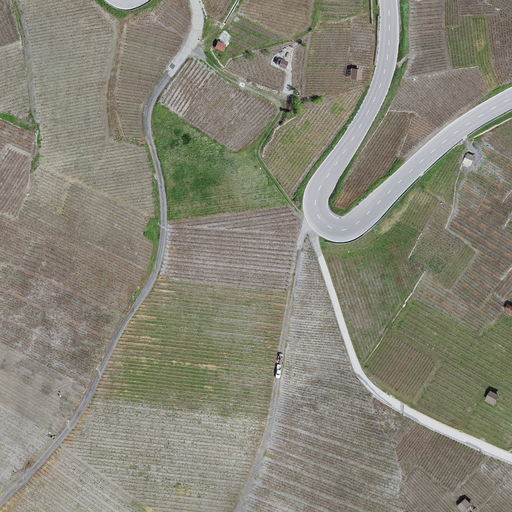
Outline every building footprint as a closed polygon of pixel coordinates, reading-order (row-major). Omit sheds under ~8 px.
[(225,44),(218,41),(215,47),(223,50),(225,44)] [(287,62),(279,58),(276,63),(285,67),(287,62)] [(360,69),(352,68),(351,77),(360,78),(360,69)] [(474,157),(468,154),(464,163),(470,165),(474,157)] [(485,400),(493,405),(498,396),(490,392),(485,400)] [(466,511),(471,506),(465,501),(457,510),(459,511),(466,511)]
